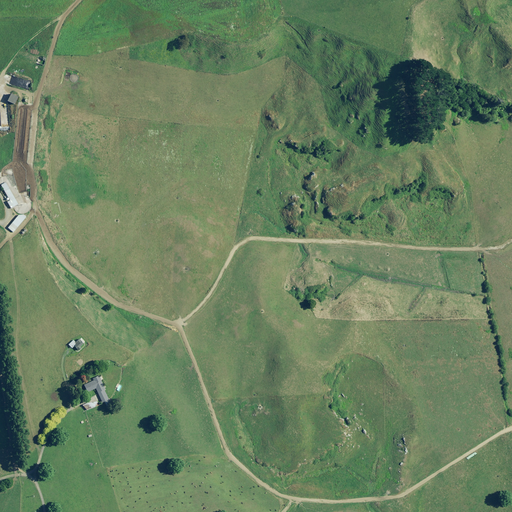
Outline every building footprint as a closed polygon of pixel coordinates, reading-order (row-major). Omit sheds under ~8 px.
[(18,97),(11,94),(8,101),(14,104),(18,97)] [(1,185),(7,195),(4,196),(7,201),(11,208),(18,204),(6,183),(1,185)] [(26,217),(24,215),(19,215),(8,228),(13,233),(26,217)] [(76,343),(74,340),(69,345),(72,349),(75,346),(79,351),(82,348),(81,346),(85,342),(81,338),(76,343)] [(105,402),(109,400),(105,390),(106,390),(99,376),(93,379),(94,381),(84,385),(88,393),(96,389),(100,397),(98,398),(99,401),(101,400),(103,403),(105,402)]
